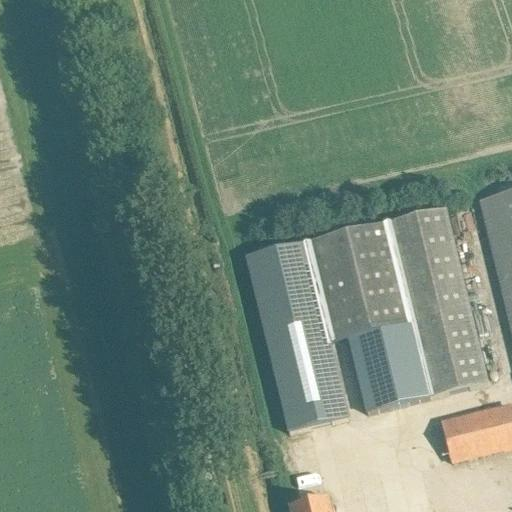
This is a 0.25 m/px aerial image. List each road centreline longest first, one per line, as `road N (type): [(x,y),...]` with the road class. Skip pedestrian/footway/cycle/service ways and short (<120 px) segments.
road 1 (unclassified): [(213,511),(85,0)]
road 2 (unknown): [(367,511),(364,465),(396,457),(482,467),(511,485)]
